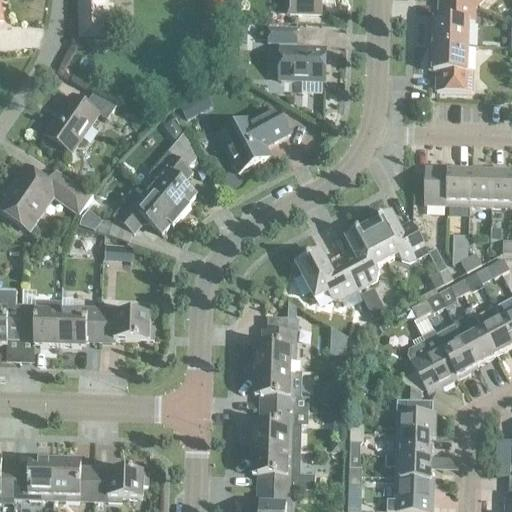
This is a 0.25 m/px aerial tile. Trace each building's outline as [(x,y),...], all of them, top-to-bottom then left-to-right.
[(79,0),(80,40),(108,40),(107,0),(79,0)] [(229,0),(207,0),(208,14),(229,14),(229,0)] [(321,4),(327,4),(326,0),(288,0),(288,16),(320,17),(321,4)] [(431,49),(468,50),(469,25),(475,25),(475,12),(476,12),(449,0),(437,0),(437,24),(432,24),(431,49)] [(449,0),(476,12),(485,3),(482,0),(449,0)] [(267,48),(297,49),(297,31),(268,30),(267,48)] [(468,50),(431,49),(430,75),(436,75),(435,96),(474,97),(474,75),(467,75),(468,50)] [(280,51),(279,84),(324,85),(325,52),(280,51)] [(211,78),(226,68),(215,53),(200,65),(211,78)] [(93,97),(86,108),(73,99),(45,139),(72,157),(99,117),(107,123),(117,109),(93,97)] [(329,109),(329,100),(310,99),(310,109),(329,109)] [(290,138),(277,113),(253,126),(251,122),(219,140),(239,177),(271,160),(266,151),(290,138)] [(152,196),(182,222),(191,211),(188,209),(196,199),(184,188),(193,177),(170,157),(151,179),(160,186),(152,196)] [(57,175),(49,186),(26,170),(5,201),(8,203),(0,214),(0,215),(30,236),(54,202),(79,220),(93,199),(57,175)] [(447,211),(449,173),(426,172),(425,210),(447,211)] [(469,211),(470,176),(450,176),(450,173),(449,173),(447,211),(469,211)] [(491,212),(492,177),(470,176),(469,211),(491,212)] [(511,212),(511,177),(492,177),(491,212),(511,212)] [(182,222),(152,196),(144,205),(135,197),(114,223),(134,240),(146,225),(162,239),(170,229),(174,232),(182,222)] [(367,226),(387,265),(398,260),(401,264),(411,267),(428,258),(428,257),(411,224),(399,231),(392,218),(381,223),(379,220),(367,226)] [(387,265),(367,226),(354,233),(356,237),(346,242),(353,256),(340,262),(358,295),(376,286),(378,276),(376,272),(387,265)] [(511,259),(511,245),(503,245),(503,258),(511,259)] [(358,295),(340,262),(328,269),(321,255),(320,256),(318,252),(305,259),(307,263),(297,269),(315,304),(328,297),(331,302),(340,305),(358,295)] [(438,276),(445,289),(453,285),(436,252),(428,257),(428,258),(438,276)] [(468,262),(474,274),(482,269),(476,258),(468,262)] [(474,274),(468,262),(460,266),(467,278),(474,274)] [(495,267),(502,279),(510,275),(503,263),(495,267)] [(502,279),(495,267),(488,271),(494,283),(502,279)] [(445,289),(438,276),(417,287),(423,300),(445,289)] [(457,288),(464,299),(471,295),(465,283),(457,288)] [(464,299),(457,288),(449,292),(456,304),(464,299)] [(7,344),(21,344),(22,310),(16,309),(16,295),(0,294),(0,348),(7,349),(7,344)] [(511,301),(494,311),(498,318),(511,344),(511,301)] [(427,304),(419,308),(426,320),(433,315),(427,304)] [(60,351),(61,316),(61,306),(36,305),(35,310),(22,310),(21,344),(34,344),(34,350),(60,351)] [(288,315),(296,315),(296,311),(288,306),(288,315)] [(426,320),(419,308),(412,312),(418,324),(426,320)] [(72,316),(61,316),(60,351),(86,352),(86,346),(100,346),(101,312),(73,311),(72,316)] [(115,344),(149,345),(154,345),(154,330),(149,330),(150,318),(129,318),(129,313),(101,312),(100,346),(115,347),(115,344)] [(511,344),(498,318),(479,329),(496,360),(511,351),(511,344)] [(479,329),(470,334),(463,321),(454,327),(454,328),(460,339),(477,370),(496,360),(479,329)] [(288,323),(287,336),(296,336),(296,335),(298,335),(299,324),(296,323),(288,323)] [(386,333),(381,324),(373,329),(378,338),(386,333)] [(436,339),(441,349),(458,380),(459,379),(477,370),(460,339),(454,328),(436,339)] [(461,382),(459,379),(458,380),(441,349),(436,339),(433,334),(421,341),(423,345),(415,349),(421,360),(411,365),(427,397),(437,391),(439,394),(461,382)] [(256,349),(255,374),(290,375),(291,364),(295,364),(296,336),(262,335),(262,349),(256,349)] [(358,341),(349,342),(349,358),(358,357),(358,341)] [(304,348),(304,362),(320,362),(320,348),(304,348)] [(260,400),(259,414),(294,415),(294,401),(301,401),(302,375),(290,375),(255,374),(254,400),(260,400)] [(441,408),(459,398),(453,387),(435,397),(441,408)] [(432,441),(435,442),(436,417),(433,417),(433,405),(396,404),(396,415),(398,415),(397,439),(432,440),(432,441)] [(449,436),(463,427),(451,409),(437,418),(449,436)] [(253,428),(253,454),(301,455),(302,429),(293,429),(294,415),(259,414),(259,428),(253,428)] [(350,438),(362,438),(363,429),(350,429),(350,438)] [(362,438),(350,438),(350,446),(362,447),(362,438)] [(431,462),(432,441),(432,440),(397,439),(396,461),(431,462)] [(257,479),(257,493),(291,494),(314,495),(315,480),(300,479),(301,455),(253,454),(252,479),(257,479)] [(431,462),(396,461),(386,460),(385,471),(396,471),(395,482),(431,483),(431,482),(431,462)] [(2,463),(0,462),(0,508),(14,509),(14,503),(15,469),(2,469),(2,463)] [(29,470),(15,469),(14,503),(43,504),(43,500),(54,500),(55,465),(29,464),(29,470)] [(65,505),(94,506),(95,472),(81,471),(81,466),(55,465),(54,500),(65,500),(65,505)] [(509,480),(510,468),(496,467),(496,480),(509,480)] [(148,476),(143,476),(109,475),(110,472),(95,472),(94,506),(122,507),(122,502),(143,503),(143,491),(148,491),(148,476)] [(349,472),(348,481),(362,481),(362,472),(349,472)] [(361,490),(362,481),(348,481),(348,489),(361,490)] [(430,511),(430,507),(433,507),(434,482),(431,482),(431,483),(395,482),(395,506),(389,506),(388,511),(430,511)] [(290,511),(291,494),(257,493),(257,508),(260,508),(259,511),(290,511)]
